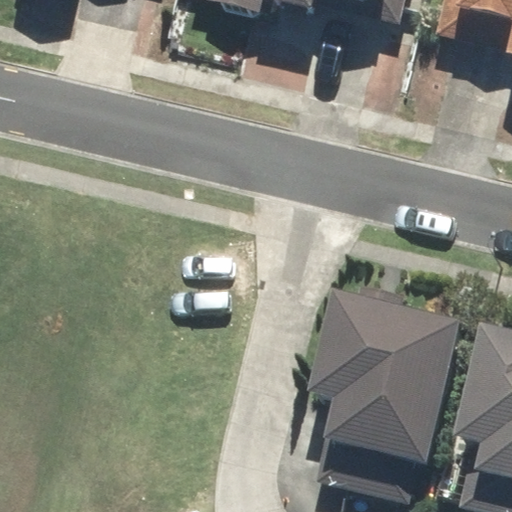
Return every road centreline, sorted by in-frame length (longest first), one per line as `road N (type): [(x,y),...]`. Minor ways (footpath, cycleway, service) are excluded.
road 1 (residential): [(324,178),(242,511)]
road 2 (residential): [(0,105),(324,178)]
road 3 (residential): [(324,178),(511,220)]
